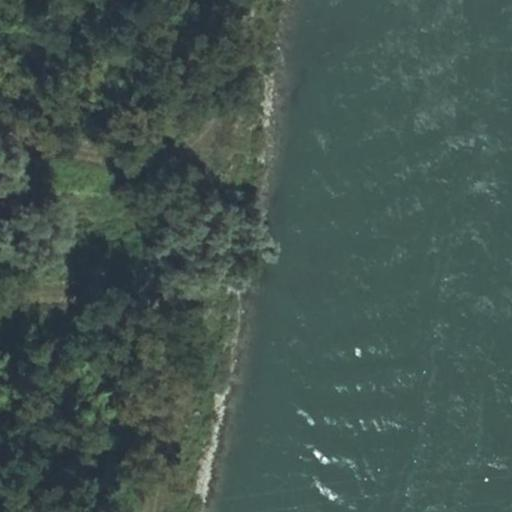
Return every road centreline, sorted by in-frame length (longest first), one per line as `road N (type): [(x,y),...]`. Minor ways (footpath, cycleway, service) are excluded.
road 1 (track): [(0,313),(165,330),(120,511)]
road 2 (track): [(204,0),(189,131),(0,117)]
